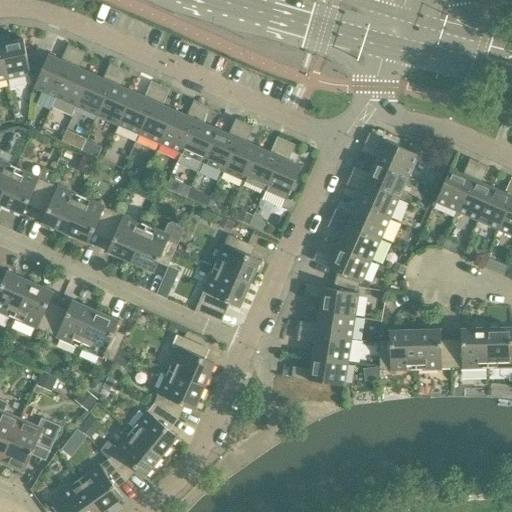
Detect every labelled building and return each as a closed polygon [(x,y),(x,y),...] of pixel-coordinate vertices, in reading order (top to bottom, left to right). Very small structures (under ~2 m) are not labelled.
[(34,87),(48,54),(47,55),(36,50),(26,53),(23,39),(9,42),(8,37),(0,38),(0,46),(6,79),(30,74),(38,77),(34,87)] [(34,87),(56,96),(77,48),(68,44),(61,60),(48,54),(34,87)] [(51,107),(71,116),(90,72),(78,67),(85,52),(77,48),(56,96),(56,97),(51,107)] [(77,106),(97,114),(118,66),(109,63),(102,78),(90,72),(71,116),(72,117),(77,106)] [(97,114),(118,124),(132,91),(120,86),(127,70),(118,66),(97,114)] [(118,124),(138,133),(159,85),(151,81),(144,96),(132,91),(118,124)] [(138,133),(159,142),(173,109),(162,104),(168,89),(159,85),(138,133)] [(159,142),(181,152),(202,103),(193,99),(187,115),(173,109),(159,142)] [(181,152),(202,161),(216,128),(204,123),(211,107),(202,103),(181,152)] [(202,161),(223,170),(244,121),(235,118),(228,133),(216,128),(202,161)] [(223,170),(243,179),(258,146),(246,141),(253,125),(244,121),(223,170)] [(83,146),(87,137),(67,130),(64,139),(83,146)] [(381,150),(375,162),(408,177),(418,155),(369,133),(365,143),(381,150)] [(243,179),(265,188),(286,140),(277,136),(270,151),(258,146),(243,179)] [(286,140),(265,188),(286,198),(300,165),(288,159),(295,144),(286,140)] [(435,202),(457,211),(479,163),(470,159),(463,175),(450,169),(435,202)] [(0,201),(15,167),(0,160),(0,201)] [(354,167),(350,176),(399,197),(408,177),(375,162),(370,174),(354,167)] [(457,211),(478,221),(493,188),(480,182),(487,167),(479,163),(457,211)] [(28,199),(38,203),(47,182),(38,178),(38,177),(15,167),(0,201),(0,203),(22,213),(28,199)] [(135,173),(133,175),(143,179),(144,177),(146,172),(137,168),(135,173)] [(362,192),(357,204),(390,218),(399,197),(350,176),(346,185),(362,192)] [(478,221),(499,230),(511,199),(511,177),(505,193),(493,188),(478,221)] [(42,222),(65,232),(80,196),(58,186),(57,186),(47,182),(38,203),(48,208),(42,222)] [(183,183),(178,193),(186,196),(190,187),(191,186),(183,183)] [(203,193),(199,202),(207,206),(211,196),(203,193)] [(94,228),(103,232),(113,211),(103,207),(104,206),(80,196),(65,232),(88,242),(94,228)] [(511,199),(499,230),(511,235),(511,199)] [(336,209),(332,218),(380,239),(390,218),(357,204),(351,216),(336,209)] [(240,210),(236,219),(249,225),(253,215),(240,210)] [(107,250),(130,261),(146,224),(123,214),(122,215),(113,211),(103,232),(113,237),(107,250)] [(223,217),(220,226),(232,231),(235,223),(223,217)] [(344,233),(338,246),(371,260),(380,239),(332,218),(328,226),(344,233)] [(146,224),(130,261),(153,271),(159,257),(169,262),(184,228),(172,222),(168,224),(164,232),(146,224)] [(222,244),(212,267),(249,283),(259,260),(246,254),(250,244),(228,235),(224,244),(222,244)] [(445,238),(441,247),(445,249),(446,250),(447,250),(448,250),(454,253),(458,244),(445,238)] [(338,271),(360,281),(360,282),(362,282),(371,260),(338,246),(333,257),(317,250),(313,260),(338,271)] [(395,262),(391,269),(401,274),(404,266),(395,262)] [(497,265),(494,271),(503,275),(507,266),(502,264),(497,265)] [(204,290),(199,300),(221,310),(225,300),(230,302),(239,306),(249,283),(212,267),(203,289),(204,290)] [(0,312),(13,318),(29,281),(7,271),(0,285),(0,312)] [(321,298),(319,311),(355,317),(358,293),(356,293),(358,288),(362,289),(362,292),(369,293),(370,289),(358,287),(360,281),(338,271),(332,289),(306,285),(304,296),(321,298)] [(36,327),(47,331),(56,310),(46,306),(53,291),(29,281),(13,318),(36,328),(36,327)] [(160,287),(156,295),(167,300),(170,291),(160,287)] [(56,337),(79,347),(95,310),(72,300),(66,314),(56,310),(47,331),(57,336),(56,337)] [(95,310),(79,347),(102,357),(102,356),(112,360),(122,339),(112,335),(119,320),(95,310)] [(300,321),(299,331),(351,339),(355,317),(319,311),(317,324),(300,321)] [(171,322),(167,330),(174,333),(177,325),(171,322)] [(511,342),(511,343),(511,327),(486,328),(487,368),(511,367),(511,342)] [(462,369),(487,368),(486,328),(461,329),(462,344),(451,345),(452,368),(462,368),(462,369)] [(441,368),(452,368),(451,345),(440,345),(440,329),(415,330),(416,370),(441,369),(441,368)] [(391,371),(416,370),(415,330),(390,331),(390,346),(379,346),(380,370),(391,370),(391,371)] [(314,343),(312,356),(348,362),(351,339),(299,331),(297,341),(314,343)] [(177,347),(167,369),(204,386),(205,385),(214,363),(205,358),(201,356),(205,347),(184,338),(177,335),(172,345),(177,347)] [(121,351),(116,362),(126,367),(131,355),(121,351)] [(28,352),(25,359),(33,363),(36,356),(28,352)] [(348,362),(312,356),(310,369),(293,367),(292,377),(341,385),(344,385),(348,362)] [(158,393),(154,403),(174,416),(180,403),(194,409),(204,386),(167,369),(157,392),(158,393)] [(42,371),(36,385),(52,392),(58,378),(42,371)] [(108,377),(103,386),(103,387),(110,390),(115,380),(108,377)] [(97,380),(93,390),(99,393),(104,383),(97,380)] [(0,459),(2,460),(20,419),(3,411),(7,402),(0,398),(0,389),(0,459)] [(85,389),(75,400),(86,410),(88,412),(98,401),(96,399),(85,389)] [(146,411),(130,430),(161,455),(177,436),(166,426),(174,416),(154,403),(147,411),(146,411)] [(20,419),(2,460),(24,470),(35,445),(49,451),(61,425),(42,417),(38,427),(20,419)] [(78,428),(73,435),(83,443),(88,436),(78,428)] [(108,441),(101,450),(124,476),(133,466),(145,475),(161,455),(130,430),(116,447),(108,441)] [(99,464),(79,478),(102,510),(122,497),(113,484),(124,476),(101,450),(100,451),(108,459),(100,465),(99,464)] [(102,510),(79,478),(50,498),(59,511),(71,511),(72,511),(71,511),(97,511),(99,511),(102,510)]
